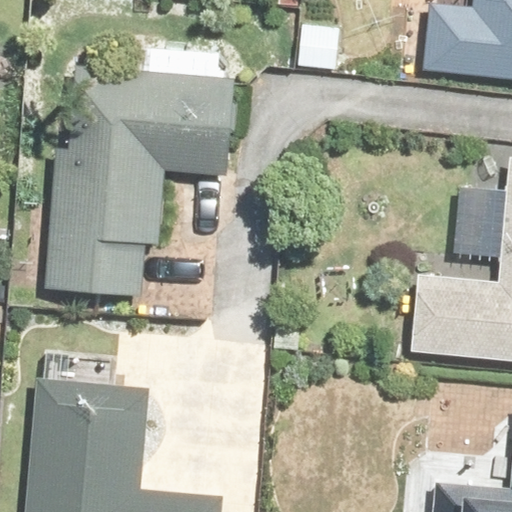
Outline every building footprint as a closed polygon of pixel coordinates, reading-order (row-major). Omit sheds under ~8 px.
[(511,0),(474,0),(472,40),(369,35),(364,117),(511,125),(511,0)] [(303,25),(300,69),(343,71),(346,28),(303,25)] [(0,334),(96,345),(110,209),(175,217),(188,110),(95,98),(95,101),(7,91),(0,154),(0,334)] [(429,318),(351,315),(346,410),(511,417),(511,192),(439,187),(429,318)] [(185,511),(196,403),(0,390),(0,511),(185,511)] [(511,511),(511,441),(460,435),(451,511),(511,511)]
